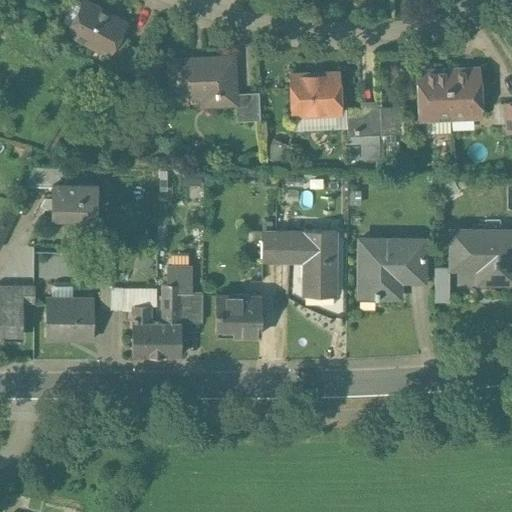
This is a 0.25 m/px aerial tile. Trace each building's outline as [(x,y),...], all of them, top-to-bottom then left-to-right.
[(125,23),(83,1),(67,31),(107,53),(108,54),(117,38),(125,23)] [(35,16),(15,7),(8,21),(28,31),(35,16)] [(138,49),(117,38),(108,54),(107,53),(101,64),(126,72),(138,49)] [(232,57),(168,60),(170,98),(189,97),(189,91),(213,90),(214,104),(235,103),(234,93),(232,57)] [(478,68),(448,69),(450,117),(481,115),(478,68)] [(448,69),(417,71),(419,118),(450,117),(448,69)] [(338,73),(289,75),(291,114),(293,114),(339,112),(339,109),(338,73)] [(258,92),(234,93),(235,103),(235,121),(260,120),(258,92)] [(398,105),(379,106),(380,134),(399,133),(398,105)] [(379,106),(339,109),(339,112),(293,114),(294,130),(347,128),(348,143),(360,144),(362,162),(382,163),(380,134),(379,106)] [(65,168),(34,168),(24,187),(52,187),(52,183),(65,183),(65,168)] [(65,183),(52,183),(52,187),(51,218),(96,219),(96,213),(102,213),(103,202),(97,202),(97,184),(65,183)] [(276,230),(262,230),(262,259),(275,260),(276,230)] [(287,231),(276,230),(275,260),(287,260),(287,231)] [(336,230),(303,230),(302,231),(287,231),(287,260),(304,260),(303,295),(335,296),(336,230)] [(511,230),(451,230),(450,266),(490,267),(490,281),(511,280),(511,230)] [(409,239),(359,239),(359,294),(374,294),(374,300),(377,300),(377,295),(398,295),(399,279),(421,279),(421,272),(409,272),(409,239)] [(423,239),(409,239),(409,272),(421,272),(421,279),(423,279),(423,239)] [(435,265),(434,300),(449,300),(450,266),(435,265)] [(190,267),(168,267),(168,285),(161,285),(161,322),(156,322),(155,355),(180,355),(180,322),(188,322),(189,292),(190,292),(190,267)] [(111,277),(100,276),(100,286),(111,287),(111,277)] [(34,285),(0,284),(0,302),(1,302),(1,297),(22,297),(22,303),(34,303),(34,285)] [(111,287),(100,286),(99,309),(110,309),(111,287)] [(122,287),(111,287),(110,309),(121,310),(122,287)] [(156,288),(122,287),(121,310),(132,310),(132,306),(151,306),(151,322),(156,322),(156,288)] [(190,292),(189,292),(188,322),(202,322),(202,292),(190,292)] [(260,293),(215,292),(214,332),(260,333),(260,293)] [(22,303),(22,297),(1,297),(1,302),(0,302),(0,340),(3,340),(3,334),(22,334),(22,303)] [(91,297),(46,297),(45,339),(91,340),(91,297)] [(151,306),(132,306),(132,310),(132,322),(131,322),(131,355),(155,355),(156,322),(151,322),(151,306)]
